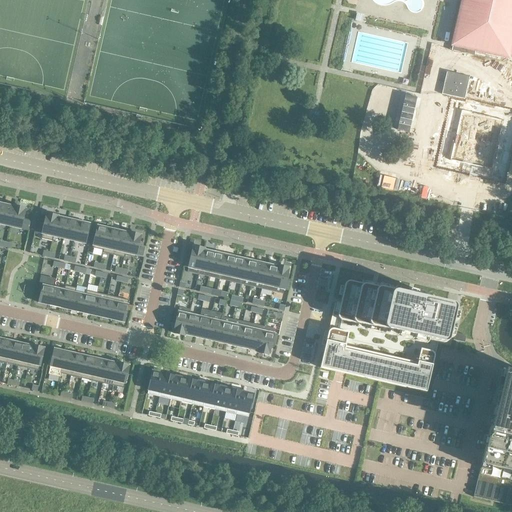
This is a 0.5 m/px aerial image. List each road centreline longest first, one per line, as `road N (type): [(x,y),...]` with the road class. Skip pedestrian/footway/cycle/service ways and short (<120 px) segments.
road 1 (residential): [(142,341),(291,373),(323,231)]
road 2 (residential): [(492,270),(478,334),(484,361),(455,484)]
road 3 (primary): [(202,511),(0,465)]
road 4 (unclassified): [(173,199),(0,158)]
road 5 (unclassified): [(492,270),(323,231)]
road 6 (unclassified): [(323,231),(173,199)]
road 7 (residential): [(142,341),(0,309)]
road 8 (residential): [(173,199),(142,341)]
